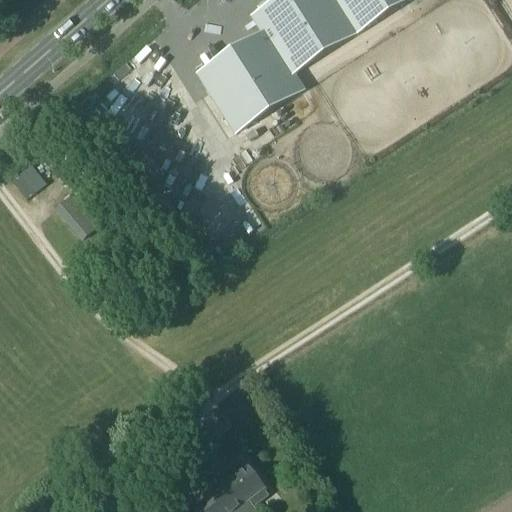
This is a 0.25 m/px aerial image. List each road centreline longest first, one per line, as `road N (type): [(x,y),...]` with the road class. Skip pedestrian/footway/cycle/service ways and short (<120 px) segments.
road 1 (track): [(0,193),(96,315),(215,401)]
road 2 (secondary): [(0,90),(105,0)]
